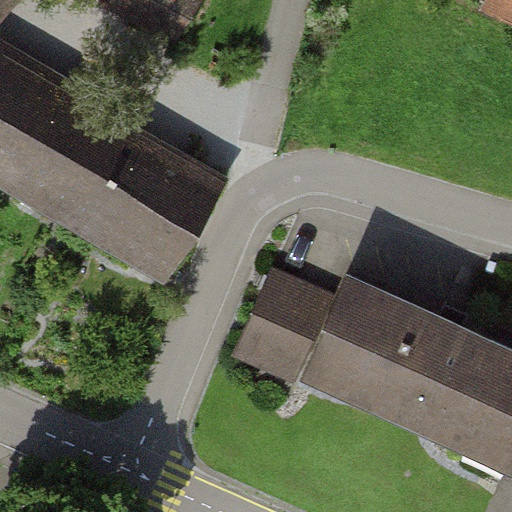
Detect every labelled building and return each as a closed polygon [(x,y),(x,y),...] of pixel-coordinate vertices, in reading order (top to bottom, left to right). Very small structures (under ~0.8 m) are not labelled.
[(0,0),(0,14),(12,0),(0,0)] [(116,0),(178,36),(199,0),(116,0)] [(511,0),(503,0),(500,8),(511,13),(511,0)] [(0,57),(0,171),(170,271),(220,186),(0,57)] [(329,299),(272,275),(250,326),(307,350),(329,299)] [(511,348),(349,276),(309,366),(511,455),(511,348)]
